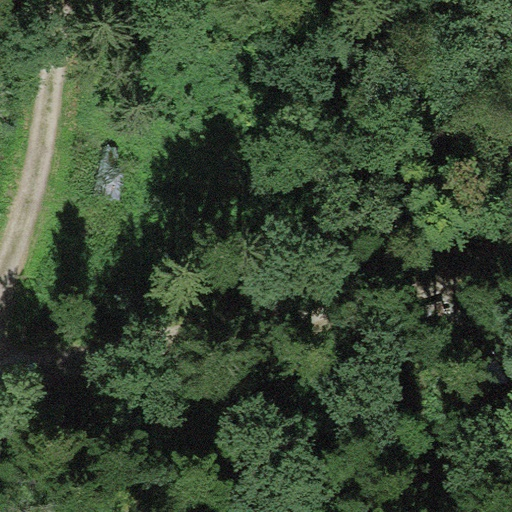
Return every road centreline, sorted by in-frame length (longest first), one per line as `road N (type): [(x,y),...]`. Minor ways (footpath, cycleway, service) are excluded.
road 1 (track): [(511,254),(0,363)]
road 2 (track): [(42,0),(0,280)]
